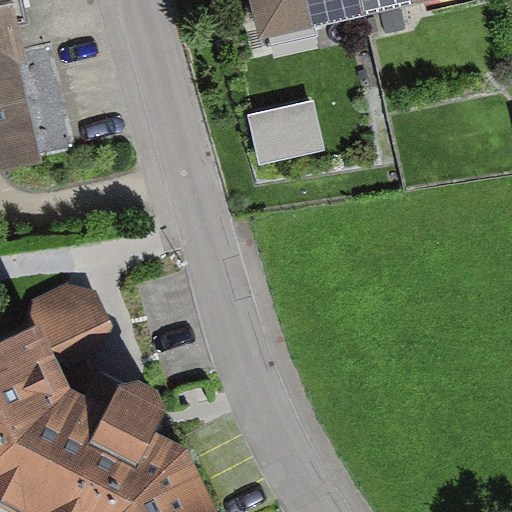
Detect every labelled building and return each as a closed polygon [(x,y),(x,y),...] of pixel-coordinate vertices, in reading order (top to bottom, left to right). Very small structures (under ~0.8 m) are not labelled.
[(0,0),(0,183),(38,175),(16,75),(22,74),(5,0),(0,0)] [(359,0),(247,0),(259,50),(366,26),(359,0)] [(481,0),(359,0),(366,26),(481,0)] [(265,158),(327,145),(317,95),(255,107),(265,158)] [(0,507),(6,511),(129,511),(186,452),(75,401),(38,320),(0,333),(0,507)] [(214,511),(186,452),(129,511),(214,511)]
